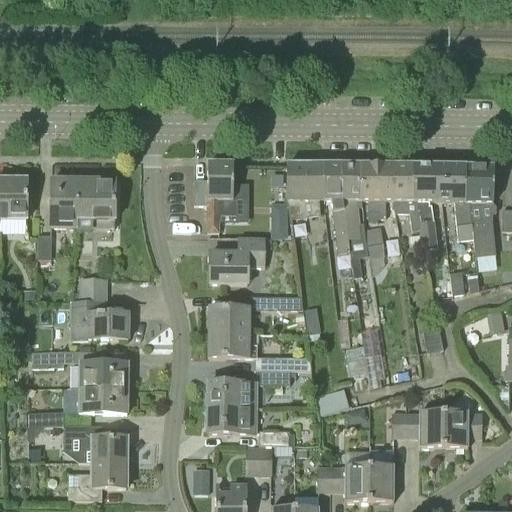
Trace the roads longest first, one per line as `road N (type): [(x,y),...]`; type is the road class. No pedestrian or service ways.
road 1 (residential): [(176,511),(170,459),(181,331),(154,235),(152,124)]
road 2 (tertiary): [(152,124),(511,128)]
road 3 (tertiary): [(0,123),(152,124)]
